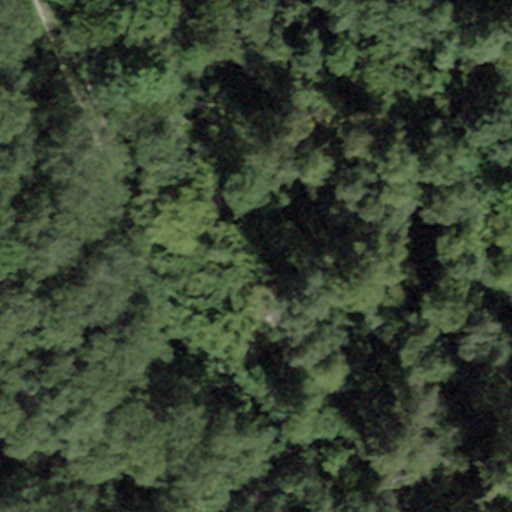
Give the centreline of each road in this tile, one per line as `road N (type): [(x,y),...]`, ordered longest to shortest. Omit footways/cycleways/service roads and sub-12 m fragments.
road 1 (track): [(44,0),(85,171),(184,346),(249,400),(221,494),(81,498),(0,450)]
road 2 (track): [(511,71),(506,60),(332,0)]
